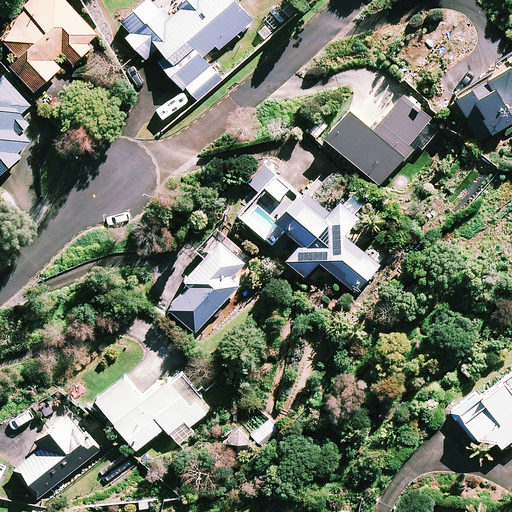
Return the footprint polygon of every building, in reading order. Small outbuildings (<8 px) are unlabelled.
[(73,61),(91,45),(88,41),(98,32),(69,0),(28,0),(26,2),(0,25),(0,31),(20,54),(11,61),(35,88),(61,65),(54,57),(63,49),(73,61)] [(160,58),(185,89),(187,87),(193,94),(219,73),(207,57),(204,54),(217,44),(219,47),(255,18),(241,0),(177,0),(173,3),(166,9),(158,0),(142,0),(121,17),(130,29),(126,32),(146,57),(161,45),(167,52),(160,58)] [(511,117),(511,62),(511,61),(454,94),(479,137),(511,117)] [(16,152),(28,141),(19,131),(27,123),(13,107),(24,97),(1,72),(0,72),(0,173),(20,156),(16,152)] [(442,126),(404,90),(374,122),(352,102),(325,132),(379,182),(415,143),(421,148),(442,126)] [(291,190),(265,165),(250,181),(260,191),(254,197),(300,241),(286,256),(304,273),(323,253),(358,286),(378,265),(342,231),(359,213),(341,196),(328,211),(298,183),(291,190)] [(248,257),(223,234),(186,275),(191,280),(169,305),(197,330),(240,281),(233,274),(248,257)] [(197,431),(191,423),(211,407),(181,367),(144,396),(126,373),(98,394),(137,446),(165,425),(170,431),(180,444),(197,431)] [(511,370),(453,412),(474,441),(484,434),(495,449),(510,439),(511,441),(511,370)] [(38,498),(98,450),(100,448),(70,410),(63,416),(36,438),(41,445),(13,468),(38,498)]
